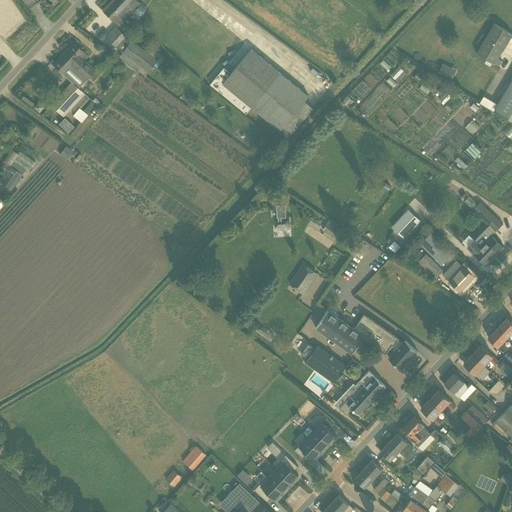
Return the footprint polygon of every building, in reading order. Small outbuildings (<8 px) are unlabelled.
[(139,4),(134,0),(112,0),(103,11),(118,25),(132,11),(138,17),(142,16),(145,14),(145,9),(139,4)] [(495,64),(511,35),(511,34),(495,24),(477,53),(495,64)] [(119,57),(145,76),(157,60),(125,37),(121,33),(116,28),(106,38),(116,47),(122,52),(119,57)] [(63,117),(70,109),(85,94),(78,88),(86,80),(95,70),(83,59),(86,55),(73,43),(52,65),(71,83),(50,105),(63,117)] [(224,68),(210,84),(246,114),(252,107),(288,138),(313,108),(305,101),(309,96),(251,49),(231,73),(224,68)] [(441,62),(437,71),(451,78),(455,69),(441,62)] [(511,80),(495,109),(511,119),(511,80)] [(21,99),(31,107),(34,104),(23,96),(21,99)] [(91,101),(83,111),(86,114),(95,104),(91,101)] [(39,113),(44,107),(38,102),(33,107),(39,113)] [(64,118),(58,124),(68,133),(74,127),(64,118)] [(71,151),(66,146),(59,155),(65,159),(71,151)] [(25,169),(13,161),(10,166),(9,165),(0,178),(0,182),(11,190),(22,174),(25,169)] [(391,187),(381,180),(377,185),(388,192),(391,187)] [(489,226),(468,247),(474,253),(486,265),(486,264),(485,263),(493,255),(494,256),(503,247),(491,236),(503,224),(480,202),(478,204),(469,196),(465,201),(474,209),(472,210),(489,226)] [(416,223),(411,217),(407,221),(401,215),(388,229),(400,240),(416,223)] [(289,228),(289,219),(274,220),(275,228),(279,228),(279,230),(285,230),(285,228),(289,228)] [(329,221),(322,230),(337,240),(343,231),(329,221)] [(389,248),(395,253),(400,247),(395,242),(389,248)] [(443,270),(426,253),(418,262),(435,278),(443,270)] [(302,263),(287,283),(302,294),(317,274),(302,263)] [(460,291),(474,276),(464,266),(462,267),(458,263),(445,276),(460,291)] [(353,330),(352,329),(327,311),(316,327),(321,331),(329,337),(352,353),(354,350),(364,337),(367,340),(366,341),(386,354),(390,348),(395,352),(389,358),(401,369),(409,360),(408,360),(412,356),(413,358),(418,352),(405,341),(403,343),(398,340),(399,339),(378,324),(364,314),(353,330)] [(511,322),(507,318),(497,328),(507,337),(511,331),(511,322)] [(501,343),(507,337),(497,328),(488,338),(503,352),(507,348),(501,343)] [(334,383),(346,365),(340,362),(340,361),(335,358),(335,357),(334,357),(329,354),(329,353),(328,353),(323,350),(324,349),(323,349),(317,345),(318,345),(317,345),(315,349),(308,343),(300,353),(308,359),(305,363),(334,383)] [(481,345),(472,354),(484,365),(489,360),(495,365),(498,361),(481,345)] [(502,357),(511,367),(511,356),(507,352),(502,357)] [(464,363),(481,380),(484,376),(479,371),(484,365),(472,354),(464,363)] [(497,366),(501,370),(502,369),(508,364),(503,360),(497,366)] [(511,378),(511,376),(511,368),(508,364),(502,369),(511,378)] [(359,414),(385,386),(368,371),(360,380),(347,393),(353,399),(348,404),(359,414)] [(459,398),(463,393),(469,387),(464,382),(455,373),(444,384),(459,398)] [(438,390),(430,399),(441,410),(446,404),(452,410),(455,406),(438,390)] [(430,399),(421,408),(438,425),(441,421),(436,416),(441,410),(430,399)] [(511,443),(511,403),(492,424),(503,434),(506,432),(511,438),(509,440),(511,443)] [(467,410),(483,425),(488,419),(472,405),(467,410)] [(461,417),(472,427),(477,431),(482,426),(477,422),(466,411),(461,417)] [(301,417),(296,413),(293,417),(297,421),(301,417)] [(459,451),(458,450),(444,437),(435,429),(430,434),(422,426),(423,424),(414,415),(403,427),(417,440),(415,443),(418,446),(430,435),(431,435),(438,442),(438,443),(452,456),(453,455),(454,456),(459,451)] [(322,422),(314,430),(329,444),(337,435),(322,422)] [(314,430),(306,438),(322,451),(329,444),(314,430)] [(444,437),(458,450),(464,443),(450,430),(444,437)] [(407,442),(398,433),(389,442),(399,451),(405,457),(408,460),(414,454),(410,451),(413,448),(407,442)] [(314,459),(322,451),(306,438),(299,446),(314,459)] [(276,456),(282,450),(273,442),(267,448),(276,456)] [(390,460),(399,451),(389,442),(380,451),(390,460)] [(206,455),(196,446),(182,460),(193,470),(206,455)] [(428,469),(434,462),(428,456),(421,463),(428,469)] [(405,457),(401,461),(399,463),(403,466),(408,460),(405,457)] [(382,469),(372,460),(364,469),(373,478),(382,469)] [(277,469),(291,483),(299,475),(285,461),(277,469)] [(435,472),(439,466),(435,462),(430,468),(435,472)] [(242,480),(247,473),(243,469),(237,475),(242,480)] [(269,477),(284,491),(291,483),(277,469),(269,477)] [(355,478),(365,487),(373,478),(364,469),(355,478)] [(175,486),(182,477),(173,470),(166,478),(175,486)] [(416,471),(414,476),(412,483),(417,484),(420,480),(421,479),(423,473),(416,471)] [(511,481),(511,475),(504,472),(500,480),(510,485),(511,481)] [(429,511),(428,511),(435,500),(443,490),(450,496),(459,484),(446,474),(437,485),(432,492),(431,491),(429,495),(416,511),(429,511)] [(284,491),(269,477),(262,485),(276,499),(284,491)] [(383,487),(388,481),(385,478),(379,483),(383,487)] [(379,483),(374,489),(377,493),(383,487),(379,483)] [(226,499),(237,510),(251,496),(239,485),(226,499)] [(403,510),(405,511),(416,511),(429,495),(415,486),(406,497),(410,500),(403,510)] [(387,491),(385,489),(379,495),(385,500),(390,494),(387,491)] [(404,497),(400,493),(395,498),(400,502),(404,497)] [(511,494),(507,493),(503,505),(509,507),(511,497),(511,494)] [(339,495),(330,504),(338,511),(350,511),(353,509),(349,504),(339,495)] [(453,496),(446,505),(451,508),(457,500),(453,496)]
